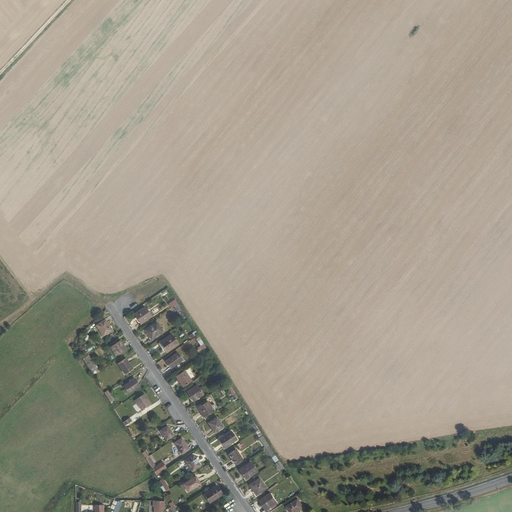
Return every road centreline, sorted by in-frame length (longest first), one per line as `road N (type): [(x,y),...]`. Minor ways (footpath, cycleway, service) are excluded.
road 1 (residential): [(249,511),(109,304)]
road 2 (track): [(109,304),(63,279),(0,326)]
road 3 (primary): [(389,511),(511,477)]
